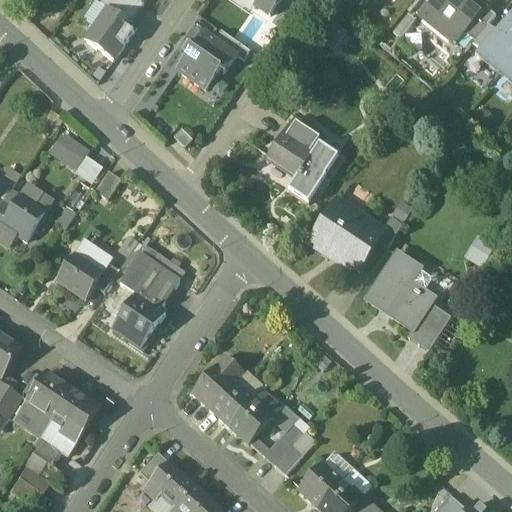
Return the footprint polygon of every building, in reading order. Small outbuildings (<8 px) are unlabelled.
[(144,6),(134,0),(106,0),(101,7),(107,12),(130,27),(144,6)] [(253,0),(258,3),(255,8),(270,19),(282,0),(253,0)] [(436,0),(431,6),(421,19),(455,47),(464,36),(485,10),(492,1),(491,0),(436,0)] [(485,10),(464,36),(474,45),(488,29),(496,19),(485,10)] [(130,27),(107,12),(85,44),(115,64),(137,32),(130,27)] [(503,30),(498,36),(497,36),(482,55),(481,56),(502,73),(511,60),(511,17),(502,30),(503,30)] [(474,45),(473,48),(482,55),(497,36),(488,29),(474,45)] [(250,54),(221,33),(214,43),(244,64),(250,54)] [(188,59),(177,75),(206,93),(220,73),(225,77),(237,59),(204,36),(195,50),(192,48),(185,57),(188,59)] [(511,60),(502,73),(511,80),(511,60)] [(61,120),(52,114),(40,132),(48,137),(61,120)] [(320,138),(298,123),(282,146),(280,145),(266,165),(296,184),(289,194),(309,208),(327,181),(326,180),(339,161),(315,145),(320,138)] [(182,134),(174,142),(185,152),(193,144),(182,134)] [(89,156),(64,139),(52,155),(77,172),(89,156)] [(109,175),(96,195),(108,203),(121,183),(109,175)] [(41,198),(28,189),(13,212),(2,229),(27,245),(45,218),(33,210),(41,198)] [(3,206),(0,210),(0,227),(2,229),(13,212),(3,206)] [(383,235),(339,206),(311,248),(327,258),(329,256),(358,275),(377,246),(384,236),(383,235)] [(77,218),(67,212),(57,227),(66,234),(77,218)] [(391,221),(383,235),(384,236),(377,246),(387,252),(403,229),(391,221)] [(129,240),(118,256),(129,262),(139,247),(129,240)] [(113,265),(97,255),(94,260),(81,251),(72,264),(85,273),(88,268),(103,278),(109,269),(110,269),(113,265)] [(141,259),(180,285),(185,277),(146,251),(141,259)] [(417,270),(398,258),(367,305),(413,336),(414,336),(432,309),(434,306),(405,288),(417,270)] [(180,285),(141,259),(121,289),(136,299),(136,298),(161,314),(180,285)] [(85,273),(72,264),(58,285),(86,304),(95,291),(103,279),(103,278),(88,268),(85,273)] [(109,269),(103,278),(103,279),(95,291),(105,298),(114,284),(120,276),(110,269),(109,269)] [(105,298),(97,310),(118,325),(136,299),(121,289),(114,284),(105,298)] [(161,314),(136,298),(136,299),(118,325),(113,332),(143,352),(166,318),(161,314)] [(432,309),(414,336),(413,336),(409,342),(429,356),(452,322),(432,309)] [(22,353),(0,337),(0,380),(2,382),(3,382),(9,373),(10,373),(13,368),(13,367),(22,353)] [(226,359),(193,396),(210,412),(233,387),(234,388),(245,376),(226,359)] [(46,377),(26,407),(52,425),(72,394),(46,377)] [(0,413),(12,395),(0,386),(0,413)] [(234,388),(233,387),(210,412),(230,430),(253,405),(234,388)] [(100,412),(72,394),(52,425),(80,443),(100,412)] [(286,416),(263,394),(253,405),(272,423),(286,436),(298,422),(288,413),(286,416)] [(12,395),(0,413),(0,420),(8,426),(23,402),(12,395)] [(253,405),(230,430),(249,448),(272,423),(253,405)] [(286,436),(282,441),(292,450),(309,432),(298,422),(286,436)] [(80,443),(52,425),(41,441),(64,457),(63,458),(68,461),(80,443)] [(64,457),(41,441),(31,456),(54,472),(55,471),(63,458),(64,457)] [(292,450),(282,441),(265,458),(276,468),(292,450)] [(302,460),(292,450),(276,468),(286,477),(302,460)] [(321,468),(341,486),(354,472),(335,454),(321,468)] [(31,456),(24,465),(29,470),(11,497),(33,511),(35,511),(45,499),(44,498),(60,475),(55,471),(54,472),(31,456)] [(167,468),(157,459),(141,477),(150,486),(167,468)] [(150,486),(149,487),(161,498),(176,511),(195,491),(168,466),(167,468),(150,486)] [(341,486),(321,468),(299,493),(318,511),(341,486)] [(361,504),(341,486),(318,511),(353,511),(355,511),(361,504)] [(161,498),(149,487),(144,493),(155,504),(161,498)] [(217,511),(195,491),(176,511),(217,511)] [(355,511),(377,511),(364,500),(361,504),(355,511)] [(439,511),(463,511),(450,500),(439,511)]
